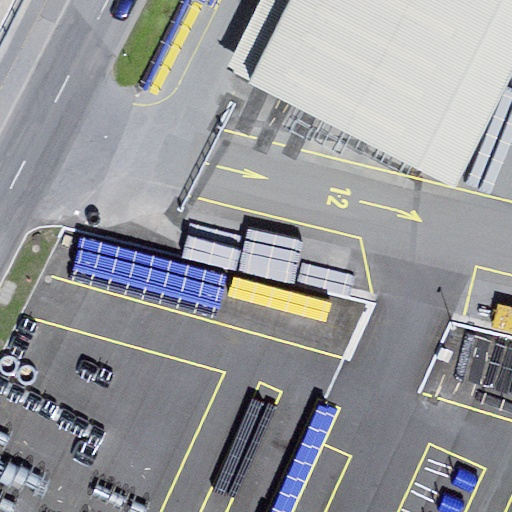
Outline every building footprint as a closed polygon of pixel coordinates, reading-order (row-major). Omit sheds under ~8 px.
[(264,0),(223,84),(244,94),(292,0),(264,0)] [(511,0),(292,0),(244,94),(459,202),(511,96),(511,0)] [(6,393),(0,389),(0,511),(112,511),(169,400),(35,334),(6,393)] [(395,335),(377,404),(462,426),(492,433),(504,384),(475,377),(480,357),(395,335)] [(462,426),(377,404),(359,480),(397,489),(393,505),(422,511),(439,511),(449,477),(462,426)] [(511,511),(511,469),(502,511),(511,511)] [(466,511),(474,483),(449,477),(439,511),(466,511)]
